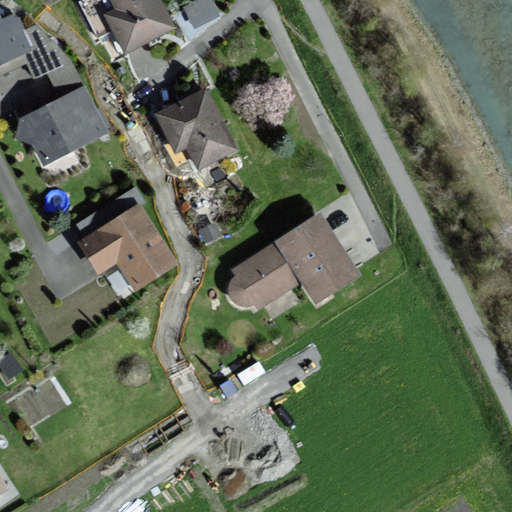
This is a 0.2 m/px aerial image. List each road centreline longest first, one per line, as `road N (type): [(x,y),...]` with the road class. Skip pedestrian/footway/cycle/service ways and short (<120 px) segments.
road 1 (track): [(309,0),(511,404)]
road 2 (residential): [(385,245),(262,0)]
